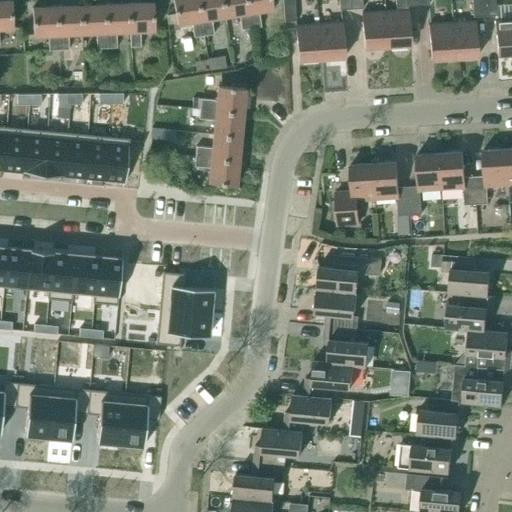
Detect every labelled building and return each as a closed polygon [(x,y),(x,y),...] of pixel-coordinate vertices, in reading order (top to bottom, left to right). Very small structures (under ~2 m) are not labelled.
[(0,0),(0,28),(13,27),(12,0),(0,0)] [(198,0),(173,0),(176,14),(167,15),(168,25),(177,23),(192,21),(194,37),(204,35),(198,0)] [(214,34),(212,18),(225,16),(222,0),(198,0),(204,35),(214,34)] [(239,13),(242,29),(251,28),(246,0),(222,0),(225,16),(239,13)] [(259,11),(273,8),(271,0),(246,0),(251,28),(262,26),(259,11)] [(296,20),(294,0),(283,0),(284,21),(296,20)] [(352,9),(351,0),(339,0),(340,9),(352,9)] [(363,8),(362,0),(351,0),(352,9),(363,8)] [(408,9),(408,5),(418,5),(417,0),(395,0),(397,10),(385,11),(387,47),(410,45),(408,9)] [(485,16),(483,0),(472,0),(473,17),(485,16)] [(496,15),(495,0),(483,0),(485,16),(496,15)] [(140,30),(155,30),(154,2),(129,3),(130,31),(130,47),(141,46),(140,30)] [(107,48),(117,47),(116,31),(130,31),(129,3),(105,4),(107,48)] [(96,32),(97,48),(107,48),(105,4),(82,5),(83,33),(96,32)] [(69,49),(68,33),(83,33),(82,5),(58,6),(60,50),(69,49)] [(48,34),(49,50),(60,50),(58,6),(32,7),(34,35),(48,34)] [(387,47),(385,11),(362,12),(364,48),(387,47)] [(511,18),(495,19),(498,55),(511,53),(511,18)] [(322,59),(345,57),(342,21),(319,23),(322,59)] [(454,58),(478,56),(475,21),(452,22),(454,58)] [(429,23),(431,59),(454,58),(452,22),(429,23)] [(296,25),(298,61),(322,59),(319,23),(296,25)] [(226,67),(225,55),(208,58),(210,70),(226,67)] [(200,108),(243,112),(246,88),(218,85),(217,99),(201,98),(200,108)] [(111,93),(99,93),(99,104),(111,104),(111,93)] [(123,93),(111,93),(111,104),(123,103),(123,93)] [(29,94),(17,94),(17,105),(29,105),(29,94)] [(41,94),(29,94),(29,105),(41,105),(41,94)] [(70,94),(58,94),(58,104),(70,104),(70,94)] [(82,94),(70,94),(70,104),(82,104),(82,94)] [(60,119),(69,119),(70,104),(58,104),(58,118),(60,119)] [(241,136),(243,112),(200,108),(199,118),(215,119),(214,133),(241,136)] [(6,127),(2,170),(22,172),(26,129),(6,127)] [(26,129),(22,172),(43,174),(47,130),(26,129)] [(47,130),(43,174),(63,176),(67,132),(47,130)] [(67,132),(63,176),(83,178),(87,134),(67,132)] [(239,160),(241,136),(214,133),(212,147),(196,146),(195,156),(239,160)] [(87,134),(83,178),(103,180),(107,136),(87,134)] [(107,136),(103,180),(125,182),(129,138),(107,136)] [(483,150),(485,176),(475,177),(476,204),(488,203),(487,186),(509,184),(506,148),(483,150)] [(465,205),(476,204),(475,177),(465,177),(463,151),(440,153),(442,189),(464,187),(465,205)] [(164,160),(182,162),(183,155),(165,153),(164,160)] [(409,186),(410,214),(422,213),(420,190),(442,189),(440,153),(417,154),(419,186),(409,186)] [(239,160),(195,156),(194,166),(210,167),(209,182),(236,184),(239,160)] [(399,215),(410,214),(409,186),(399,187),(397,161),(374,163),(376,199),(398,197),(399,215)] [(358,223),(358,209),(363,209),(362,200),(376,199),(374,163),(351,164),(352,190),(336,191),(338,225),(358,223)] [(409,218),(399,219),(399,229),(400,235),(410,234),(410,228),(409,218)] [(7,247),(4,284),(26,286),(30,249),(7,247)] [(30,249),(26,286),(48,288),(52,251),(30,249)] [(48,288),(47,298),(72,300),(73,291),(77,253),(52,251),(48,288)] [(77,253),(73,291),(94,293),(97,255),(77,253)] [(431,266),(442,267),(444,255),(432,253),(431,266)] [(94,293),(93,302),(117,304),(122,258),(97,255),(94,293)] [(382,259),(368,257),(336,255),(334,267),(319,265),(317,289),(357,293),(358,272),(381,274),(382,259)] [(488,295),(490,271),(475,270),(476,257),(444,255),(442,267),(442,270),(450,271),(449,291),(462,293),(488,295)] [(163,272),(159,308),(211,312),(213,289),(186,286),(187,274),(163,272)] [(326,313),(325,325),(358,329),(359,316),(354,315),(357,293),(317,289),(315,312),(326,313)] [(446,327),(469,329),(485,330),(485,329),(487,312),(493,313),(494,295),(488,295),(462,293),(460,305),(448,303),(446,327)] [(400,303),(387,302),(386,312),(399,314),(400,303)] [(159,308),(156,343),(180,346),(181,334),(209,336),(211,312),(159,308)] [(417,315),(418,312),(406,311),(405,314),(405,323),(417,324),(417,315)] [(0,321),(0,323),(0,328),(12,330),(12,322),(0,321)] [(34,324),(33,332),(45,333),(46,325),(34,324)] [(46,325),(45,333),(57,334),(58,326),(46,325)] [(329,344),(328,361),(353,364),(353,365),(367,366),(369,342),(356,341),(358,329),(325,325),(323,343),(329,344)] [(79,328),(78,336),(90,337),(91,329),(79,328)] [(91,329),(90,337),(102,338),(103,330),(91,329)] [(469,329),(467,352),(466,365),(511,369),(511,360),(511,350),(507,350),(508,332),(485,329),(485,330),(469,329)] [(328,361),(314,360),(312,378),(306,378),(304,395),(332,398),(337,399),(338,386),(351,387),(353,365),(353,364),(328,361)] [(416,372),(426,373),(427,361),(417,361),(416,372)] [(452,399),(462,400),(466,401),(502,404),(504,386),(510,387),(511,369),(466,365),(457,364),(455,364),(452,399)] [(409,374),(393,373),(391,395),(407,396),(409,374)] [(0,393),(0,432),(0,433),(3,405),(15,407),(17,383),(4,381),(2,394),(0,393)] [(17,383),(15,407),(27,408),(25,435),(48,437),(53,386),(17,383)] [(53,386),(48,437),(72,440),(75,412),(86,413),(88,389),(53,386)] [(88,389),(86,413),(99,414),(96,442),(119,444),(124,393),(88,389)] [(124,393),(119,444),(144,446),(146,419),(158,420),(161,396),(124,393)] [(286,412),(284,429),(303,431),(317,433),(318,420),(330,421),(332,398),(304,395),(293,394),(292,412),(286,412)] [(462,400),(452,399),(434,398),(432,410),(419,409),(417,433),(426,433),(457,436),(458,418),(464,419),(466,401),(462,400)] [(352,420),(350,435),(361,436),(362,421),(352,420)] [(255,445),(254,462),(285,465),(286,453),(300,455),(303,431),(284,429),(263,427),(262,445),(255,445)] [(459,436),(457,436),(426,433),(425,445),(412,444),(401,443),(399,467),(410,468),(449,471),(451,453),(457,454),(459,436)] [(236,473),(234,496),(273,500),(275,480),(284,481),(285,465),(254,462),(252,475),(236,473)] [(446,490),(448,477),(415,474),(408,473),(406,489),(422,490),(420,511),(423,511),(433,511),(459,511),(462,491),(446,490)] [(272,511),(273,500),(234,496),(232,511),(272,511)] [(290,502),(289,511),(308,511),(309,504),(290,502)]
